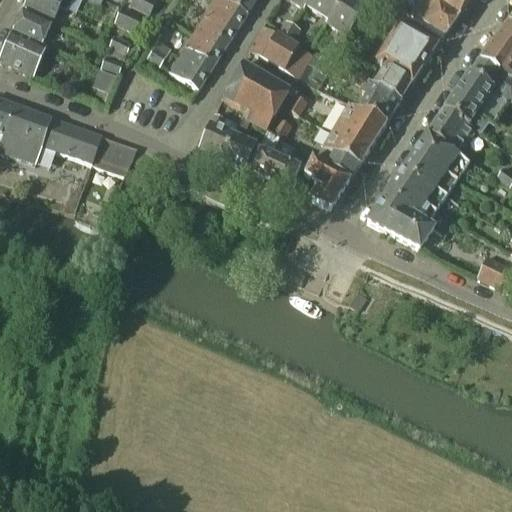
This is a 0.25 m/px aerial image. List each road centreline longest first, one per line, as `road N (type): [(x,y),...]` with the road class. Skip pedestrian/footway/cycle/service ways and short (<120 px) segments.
road 1 (residential): [(338,236),(457,56)]
road 2 (residential): [(338,236),(511,314)]
road 3 (residential): [(170,157),(338,236)]
road 4 (residential): [(170,157),(266,0)]
road 5 (residential): [(0,87),(170,157)]
